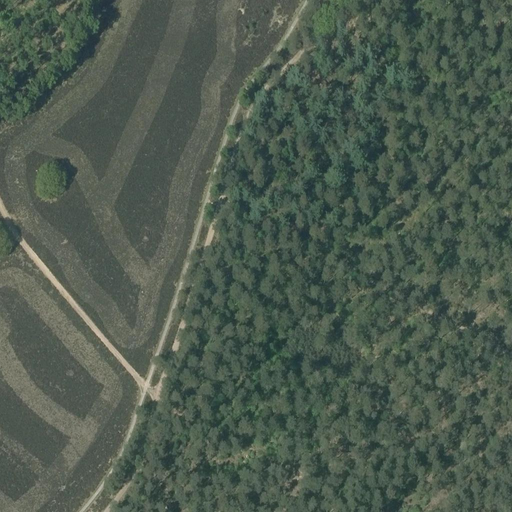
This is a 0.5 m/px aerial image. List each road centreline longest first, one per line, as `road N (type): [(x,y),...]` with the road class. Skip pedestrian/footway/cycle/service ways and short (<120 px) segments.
road 1 (track): [(218,190),(511,344)]
road 2 (track): [(218,190),(248,104),(326,0)]
road 3 (track): [(0,206),(52,282),(135,376)]
road 4 (track): [(155,391),(218,190)]
road 5 (track): [(294,511),(273,457),(155,391)]
road 6 (track): [(103,511),(130,470),(155,391)]
